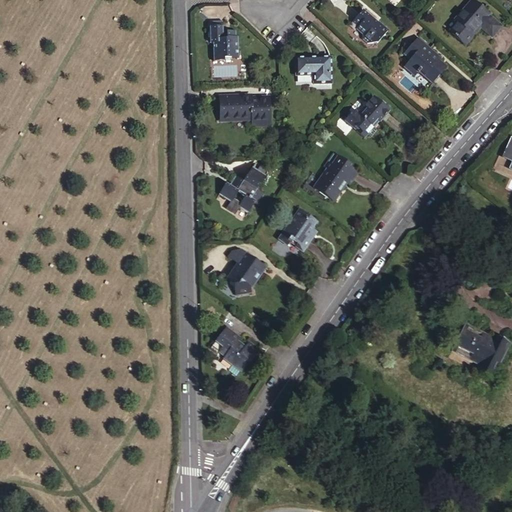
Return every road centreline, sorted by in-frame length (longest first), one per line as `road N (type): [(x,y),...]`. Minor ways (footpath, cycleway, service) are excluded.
road 1 (residential): [(508,92),(418,196),(237,452)]
road 2 (tertiary): [(186,445),(177,0)]
